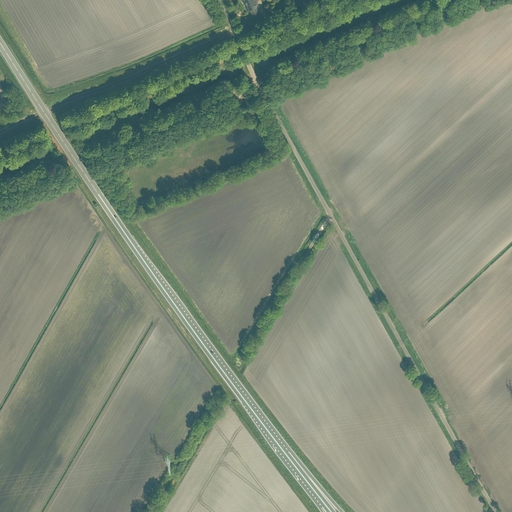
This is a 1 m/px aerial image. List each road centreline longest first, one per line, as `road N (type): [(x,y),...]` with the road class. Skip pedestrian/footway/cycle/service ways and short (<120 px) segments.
road 1 (unclassified): [(496,511),(240,46)]
road 2 (trunk): [(284,452),(148,267),(0,41)]
road 3 (track): [(444,0),(168,118)]
